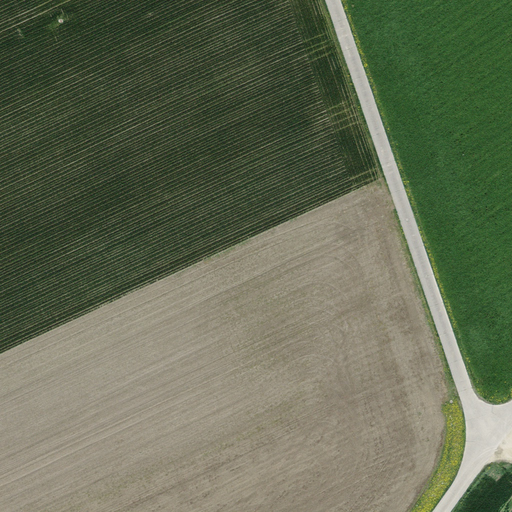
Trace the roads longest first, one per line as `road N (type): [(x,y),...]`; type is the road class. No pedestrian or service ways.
road 1 (track): [(511,452),(493,438),(466,394),(339,0)]
road 2 (unclassified): [(440,511),(511,413)]
